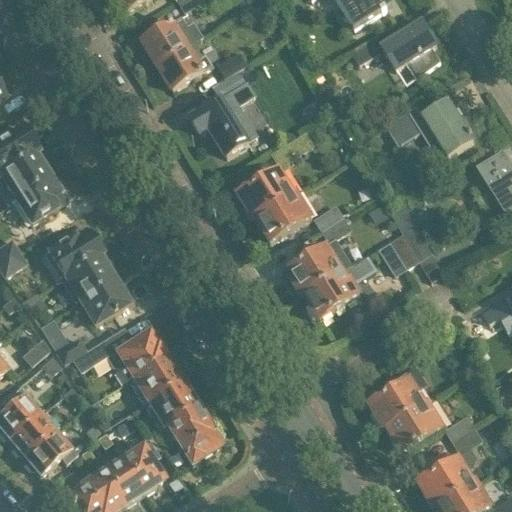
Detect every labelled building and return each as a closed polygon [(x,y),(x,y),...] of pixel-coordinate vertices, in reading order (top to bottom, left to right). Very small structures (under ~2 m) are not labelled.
[(114,0),(126,19),(156,0),(114,0)] [(187,0),(179,5),(186,16),(211,0),(187,0)] [(391,10),(384,0),(348,0),(349,1),(339,7),(355,33),(391,10)] [(189,53),(188,52),(204,42),(194,26),(188,30),(182,21),(143,46),(159,72),(189,53)] [(423,27),(382,53),(397,76),(407,69),(417,83),(440,66),(432,53),(437,50),(423,27)] [(360,70),(380,57),(373,45),(352,57),(360,70)] [(197,66),(189,53),(159,72),(174,96),(214,71),(207,60),(197,66)] [(240,58),(220,70),(227,82),(247,70),(240,58)] [(215,91),(223,103),(222,104),(221,103),(199,117),(199,118),(191,124),(200,139),(209,133),(228,162),(250,149),(229,116),(254,100),(247,88),(248,88),(240,76),(215,91)] [(416,125),(409,114),(385,129),(398,150),(421,136),(430,150),(438,145),(448,162),(475,146),(449,104),(416,125)] [(0,180),(39,156),(24,131),(0,146),(0,180)] [(307,137),(272,158),(280,171),(315,150),(307,137)] [(47,169),(39,156),(0,180),(0,181),(15,205),(51,182),(44,171),(47,169)] [(511,171),(504,158),(477,174),(508,224),(511,221),(511,171)] [(255,221),(257,225),(297,200),(296,198),(294,199),(279,175),(254,191),(253,190),(238,199),(253,223),(255,221)] [(66,207),(60,196),(63,194),(57,183),(53,186),(51,182),(15,205),(31,231),(59,214),(58,212),(66,207)] [(313,224),(297,200),(257,225),(272,249),(313,224)] [(323,236),(343,223),(336,212),(316,224),(323,236)] [(431,259),(416,233),(405,212),(391,219),(404,240),(420,265),(431,259)] [(343,223),(323,236),(330,248),(351,235),(343,223)] [(63,281),(102,257),(87,233),(48,257),(63,281)] [(392,248),(408,273),(420,265),(404,240),(392,248)] [(0,252),(0,268),(19,256),(12,245),(0,252)] [(335,247),(287,277),(302,301),(304,300),(306,303),(344,280),(352,275),(335,247)] [(408,273),(392,248),(381,255),(396,280),(408,273)] [(19,256),(0,268),(0,275),(5,283),(27,269),(19,256)] [(103,259),(102,257),(63,281),(78,306),(114,284),(114,282),(117,280),(110,270),(107,272),(100,261),(103,259)] [(371,262),(352,266),(355,281),(374,276),(371,262)] [(349,287),(344,280),(306,303),(321,327),(336,318),(335,316),(360,301),(351,286),(349,287)] [(94,332),(134,307),(125,292),(121,294),(114,284),(78,306),(94,332)] [(36,298),(21,307),(29,319),(44,310),(36,298)] [(14,303),(2,312),(8,320),(19,311),(14,303)] [(490,330),(502,322),(499,318),(509,312),(504,304),(482,318),(490,330)] [(511,310),(499,318),(510,335),(511,333),(511,310)] [(166,362),(164,360),(165,358),(160,350),(158,350),(157,350),(149,338),(117,358),(133,383),(166,362)] [(63,370),(85,355),(79,344),(56,358),(63,370)] [(41,346),(23,361),(31,371),(50,355),(41,346)] [(454,357),(466,378),(478,370),(465,350),(454,357)] [(174,375),(166,362),(133,383),(148,407),(181,387),(180,385),(181,383),(176,375),(174,375)] [(53,363),(45,370),(52,379),(60,372),(53,363)] [(426,410),(417,396),(428,390),(416,371),(393,386),(398,394),(387,401),(386,400),(369,410),(384,433),(386,432),(389,436),(429,411),(428,409),(426,410)] [(196,411),(195,409),(196,407),(191,399),(189,399),(181,387),(148,407),(163,432),(166,430),(196,411)] [(8,416),(0,422),(0,434),(1,436),(0,438),(5,444),(9,445),(10,446),(42,419),(20,393),(2,408),(8,416)] [(72,394),(62,401),(69,409),(78,401),(72,394)] [(97,407),(88,412),(93,419),(101,414),(97,407)] [(204,423),(196,411),(166,430),(191,470),(202,463),(201,462),(220,451),(211,436),(212,436),(210,433),(210,431),(206,423),(204,423)] [(444,434),(429,411),(389,436),(403,459),(444,434)] [(42,419),(10,446),(13,450),(12,453),(18,459),(21,459),(25,464),(57,436),(42,419)] [(131,421),(122,427),(129,437),(137,431),(131,421)] [(454,447),(474,434),(467,423),(447,435),(454,447)] [(122,441),(129,437),(122,427),(116,431),(122,441)] [(94,430),(85,438),(91,446),(100,438),(94,430)] [(454,447),(459,456),(453,460),(456,466),(435,479),(434,478),(418,488),(433,511),(435,510),(435,511),(442,511),(478,490),(476,487),(474,488),(467,476),(474,472),(477,463),(471,452),(481,446),(474,434),(454,447)] [(57,436),(25,464),(26,466),(26,468),(31,475),(34,475),(40,482),(70,456),(72,454),(57,436)] [(106,439),(97,445),(104,455),(112,449),(106,439)] [(140,449),(120,462),(122,466),(143,498),(145,497),(146,498),(153,494),(154,491),(163,485),(150,465),(164,457),(153,439),(139,447),(140,449)] [(89,455),(81,460),(87,469),(95,464),(89,455)] [(120,462),(101,474),(103,478),(124,510),(127,508),(128,510),(135,506),(135,503),(143,498),(122,466),(120,462)] [(101,474),(82,486),(84,490),(98,511),(120,511),(124,510),(103,478),(101,474)] [(62,484),(66,491),(75,486),(70,478),(62,484)] [(181,488),(176,480),(169,485),(174,493),(181,488)] [(98,511),(84,490),(62,504),(66,511),(98,511)] [(492,511),(478,490),(442,511),(492,511)] [(511,511),(511,501),(495,511),(511,511)]
